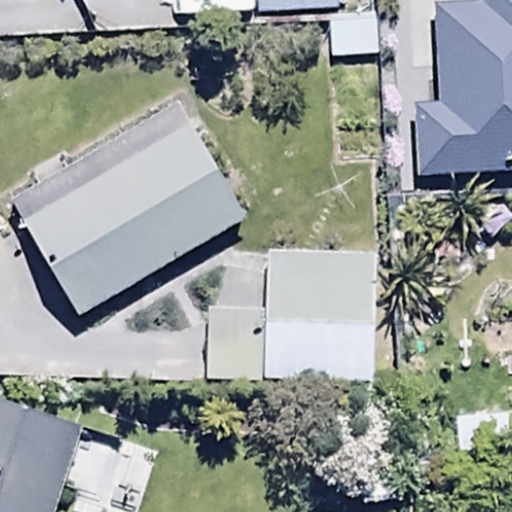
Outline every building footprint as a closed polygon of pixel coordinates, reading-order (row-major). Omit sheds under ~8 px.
[(334,0),(251,0),(253,19),(335,12),(334,0)] [(372,17),(323,21),(326,61),(375,57),(372,17)] [(386,69),(392,69),(394,185),(456,184),(453,37),(385,39),(386,69)] [(8,205),(78,319),(241,218),(171,105),(8,205)] [(200,315),(203,382),(368,383),(368,256),(255,255),(255,260),(215,259),(215,315),(200,315)] [(0,406),(0,511),(51,511),(79,433),(0,406)] [(501,417),(450,419),(452,455),(502,453),(501,417)]
